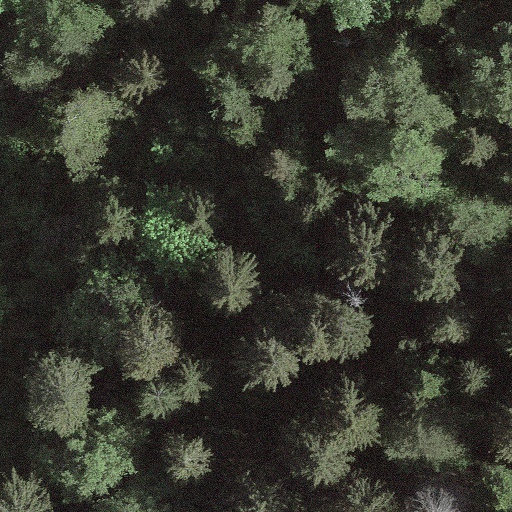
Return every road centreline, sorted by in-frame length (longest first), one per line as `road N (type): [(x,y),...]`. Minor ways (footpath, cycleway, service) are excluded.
road 1 (track): [(292,511),(138,191),(118,111),(106,0)]
road 2 (track): [(434,511),(367,306),(346,206),(344,127),(381,0)]
